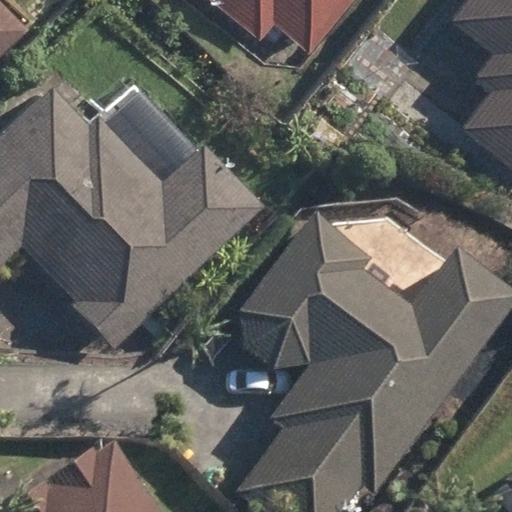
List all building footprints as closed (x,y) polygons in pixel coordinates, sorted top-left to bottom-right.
[(0,0),(0,41),(22,20),(2,0),(0,0)] [(213,0),(255,34),(271,15),(306,44),(342,0),(213,0)] [(459,123),(511,164),(511,0),(458,0),(448,14),(494,50),(477,72),(491,83),(459,123)] [(72,297),(112,340),(258,198),(197,137),(160,173),(97,107),(86,119),(49,80),(0,126),(0,256),(20,237),(75,295),(72,297)] [(233,497),(252,511),(341,511),(358,490),(368,498),(511,306),(511,294),(456,252),(411,312),(361,274),(370,264),(312,220),(240,317),(245,352),(271,372),(308,371),(267,425),(279,434),(233,497)] [(153,511),(110,448),(94,459),(91,455),(4,511),(153,511)] [(511,511),(511,477),(492,494),(507,511),(511,511)]
